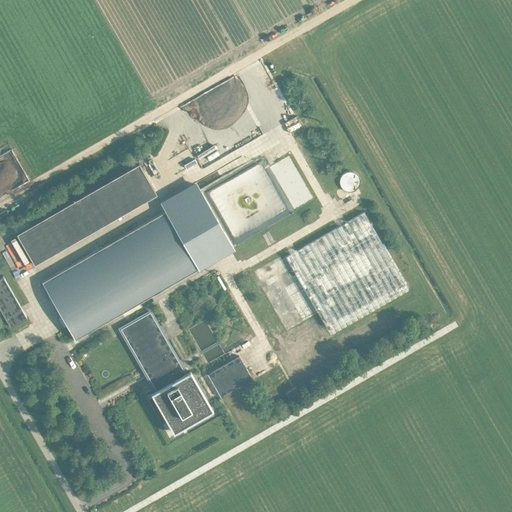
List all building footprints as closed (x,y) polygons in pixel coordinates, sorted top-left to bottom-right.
[(16,235),(34,265),(156,195),(138,164),(16,235)] [(353,172),(352,172),(350,171),(348,171),(347,171),(345,172),(344,172),(343,173),(342,174),(341,175),(340,176),(340,177),(339,178),(339,179),(338,180),(338,181),(338,182),(338,183),(339,184),(339,185),(339,186),(340,187),(340,188),(341,189),(342,189),(343,190),(344,191),(345,192),(347,192),(348,192),(349,192),(350,192),(352,192),(353,191),(354,191),(355,190),(356,189),(357,188),(358,187),(359,185),(359,184),(359,183),(359,182),(359,181),(359,180),(359,179),(359,178),(358,177),(357,175),(356,174),(355,173),(354,173),(353,172)] [(240,188),(247,199),(253,195),(246,184),(240,188)] [(43,281),(76,339),(113,317),(198,268),(165,211),(43,281)] [(253,275),(286,331),(317,313),(329,334),(407,289),(363,212),(253,275)] [(0,277),(0,310),(10,327),(26,318),(2,276),(0,277)] [(120,329),(156,391),(151,394),(173,432),(212,410),(194,380),(190,372),(185,374),(149,312),(120,329)] [(200,378),(213,401),(251,379),(238,356),(200,378)] [(284,393),(288,399),(299,393),(295,387),(284,393)]
